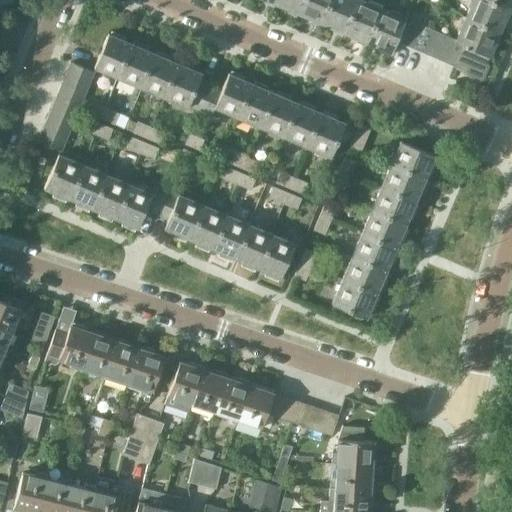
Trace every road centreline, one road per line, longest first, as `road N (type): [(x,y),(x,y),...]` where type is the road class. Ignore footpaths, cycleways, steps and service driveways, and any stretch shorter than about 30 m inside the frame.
road 1 (residential): [(473,412),(0,254)]
road 2 (residential): [(511,145),(158,0)]
road 3 (residential): [(61,0),(0,145)]
road 4 (residential): [(473,412),(511,272)]
